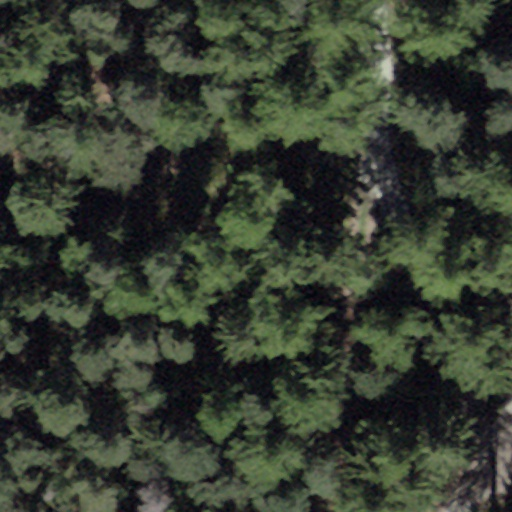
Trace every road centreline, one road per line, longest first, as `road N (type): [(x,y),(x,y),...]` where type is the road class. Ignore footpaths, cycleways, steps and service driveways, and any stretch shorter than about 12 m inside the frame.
road 1 (track): [(385,0),(397,120),(468,359),(511,427)]
road 2 (track): [(397,120),(402,377),(395,511)]
